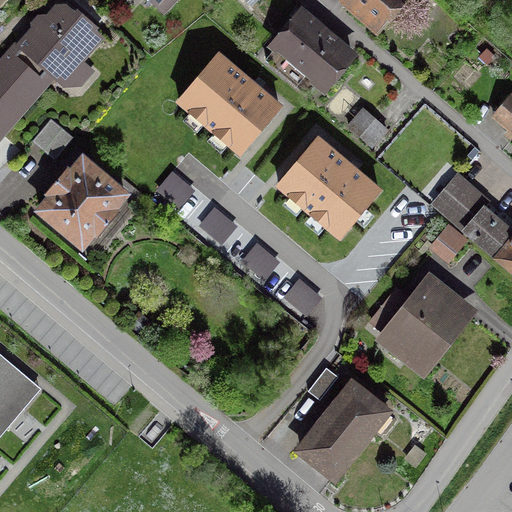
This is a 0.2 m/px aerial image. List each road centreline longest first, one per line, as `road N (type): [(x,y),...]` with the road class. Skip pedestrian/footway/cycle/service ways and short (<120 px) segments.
road 1 (residential): [(317,511),(0,244)]
road 2 (residential): [(405,511),(511,370)]
